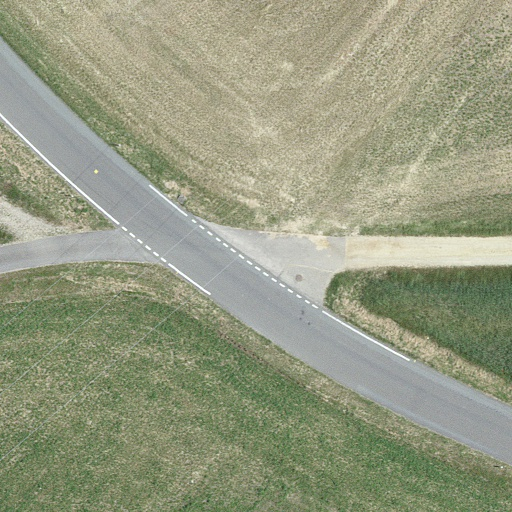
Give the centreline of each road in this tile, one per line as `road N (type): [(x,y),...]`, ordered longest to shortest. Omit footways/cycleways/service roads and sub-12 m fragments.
road 1 (tertiary): [(0,59),(160,241),(438,400),(511,431)]
road 2 (track): [(511,256),(349,261),(160,241)]
